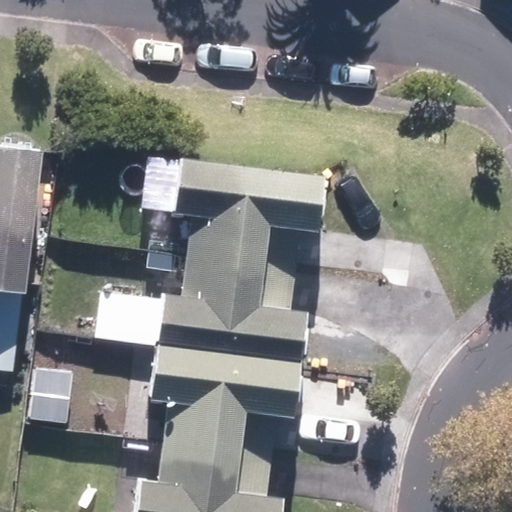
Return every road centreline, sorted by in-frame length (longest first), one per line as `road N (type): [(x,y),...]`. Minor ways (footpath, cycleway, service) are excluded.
road 1 (residential): [(511,80),(451,46),(114,0)]
road 2 (residential): [(439,511),(458,429),(481,378),(511,351)]
